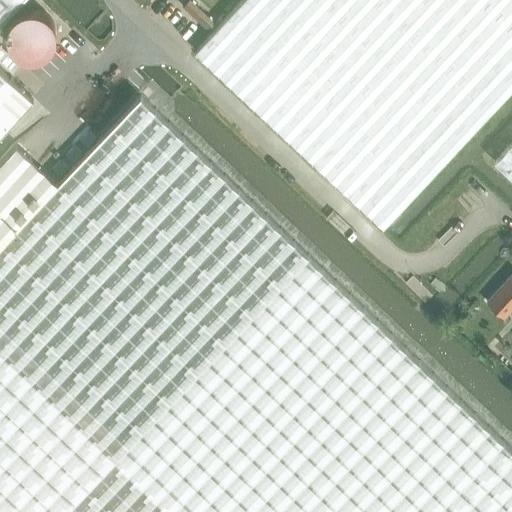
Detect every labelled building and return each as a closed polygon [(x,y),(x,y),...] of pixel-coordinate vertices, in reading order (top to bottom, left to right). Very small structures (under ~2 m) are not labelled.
[(0,0),(0,511),(511,511),(511,448),(141,95),(58,182),(0,243),(0,18),(17,0),(0,0)] [(511,0),(243,0),(195,51),(381,228),(511,90),(511,0)] [(169,20),(194,42),(201,34),(176,12),(169,20)] [(0,63),(0,243),(58,182),(16,142),(0,158),(0,130),(33,95),(0,63)] [(511,141),(492,162),(511,181),(511,141)] [(511,272),(486,301),(503,317),(511,306),(511,272)]
